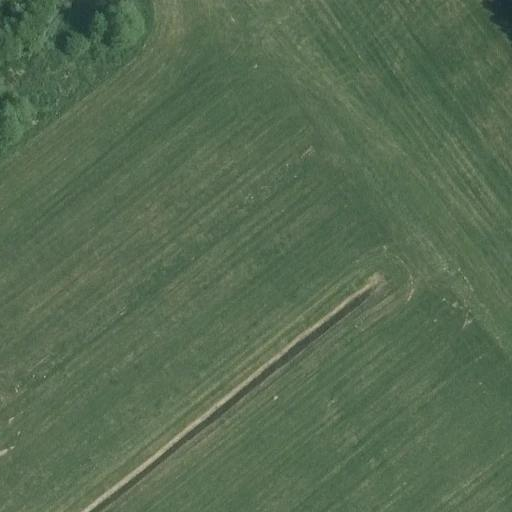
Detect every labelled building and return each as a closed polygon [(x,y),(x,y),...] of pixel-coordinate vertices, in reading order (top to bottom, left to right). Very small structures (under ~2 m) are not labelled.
[(119,250),(117,251),(129,268),(130,267),(133,272),(140,282),(141,282),(143,285),(142,286),(145,289),(172,269),(145,231),(143,233),(137,238),(137,237),(135,239),(128,245),(127,244),(125,246),(126,246),(120,250),(119,250)] [(69,287),(71,291),(72,290),(82,304),(81,304),(83,306),(73,314),(84,329),(91,324),(91,325),(92,325),(91,324),(94,321),(95,322),(96,322),(95,321),(99,319),(100,319),(99,318),(102,316),(103,317),(103,316),(103,315),(106,313),(107,314),(107,313),(110,310),(111,311),(111,310),(110,309),(114,307),(114,308),(115,308),(114,307),(121,302),(96,267),(85,275),(84,275),(84,276),(81,278),(81,277),(80,278),(81,279),(78,281),(77,280),(76,280),(77,281),(74,284),(73,283),(73,284),(70,286),(69,285),(69,286),(69,287)] [(205,313),(181,331),(189,342),(190,342),(194,347),(193,348),(195,350),(187,355),(196,368),(200,365),(200,364),(203,362),(203,363),(213,356),(212,355),(224,347),(228,345),(205,313)] [(13,377),(0,386),(0,428),(11,420),(16,416),(16,417),(26,410),(25,409),(29,406),(29,407),(33,404),(13,377)] [(260,428),(228,451),(246,475),(257,467),(257,466),(262,462),(263,463),(265,461),(270,469),(283,460),(280,456),(279,456),(277,453),(278,452),(271,443),(270,444),(261,432),(262,432),(260,428)] [(55,460),(48,465),(74,500),(85,492),(86,492),(85,491),(88,489),(89,490),(90,489),(89,488),(92,486),(93,487),(93,486),(93,485),(96,483),(96,484),(97,484),(96,483),(99,480),(100,481),(101,481),(100,480),(101,480),(98,476),(98,477),(88,463),(87,460),(97,453),(85,438),(79,443),(78,442),(78,443),(75,446),(75,445),(74,445),(74,446),(71,448),(70,448),(71,449),(68,451),(67,450),(66,451),(67,452),(64,454),(63,453),(62,454),(63,454),(59,457),(59,456),(58,456),(59,457),(56,460),(55,459),(55,460)]
